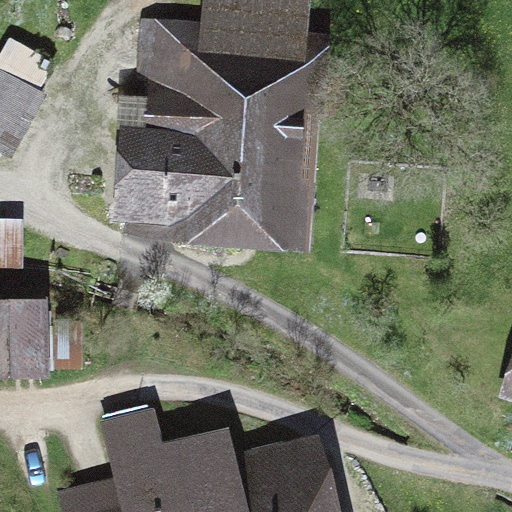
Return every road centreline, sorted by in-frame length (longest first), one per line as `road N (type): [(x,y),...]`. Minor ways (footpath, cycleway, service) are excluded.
road 1 (track): [(0,208),(240,295),(319,341),(509,478)]
road 2 (track): [(511,479),(399,456),(222,391),(143,387),(0,405)]
